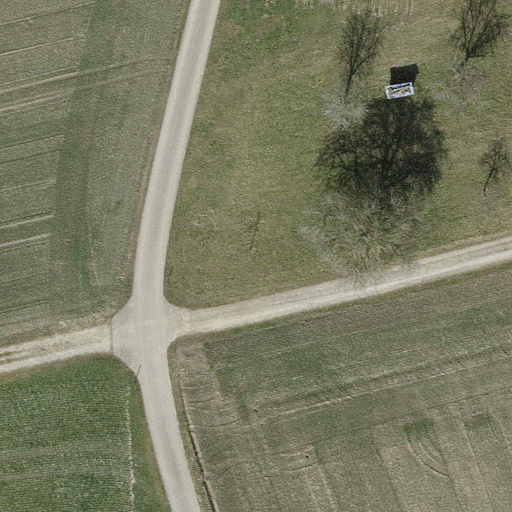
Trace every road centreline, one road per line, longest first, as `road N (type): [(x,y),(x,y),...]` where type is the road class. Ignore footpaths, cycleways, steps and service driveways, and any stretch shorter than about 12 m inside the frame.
road 1 (track): [(0,371),(327,305),(511,255)]
road 2 (track): [(207,0),(181,104),(146,337),(186,511)]
